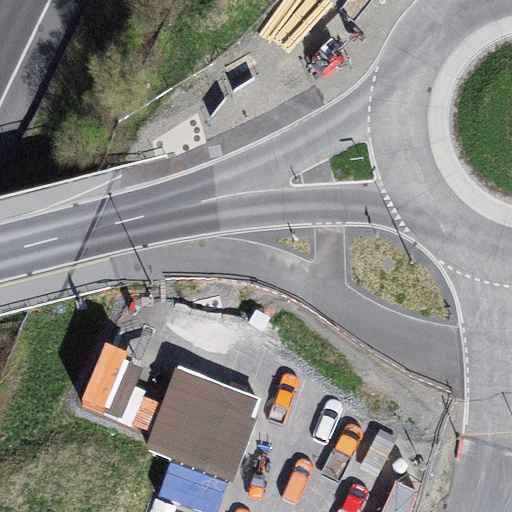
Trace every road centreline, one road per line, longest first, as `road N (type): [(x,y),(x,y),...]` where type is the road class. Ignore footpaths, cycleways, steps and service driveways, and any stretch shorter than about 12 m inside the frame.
road 1 (primary): [(488,254),(503,313),(507,423),(496,511)]
road 2 (tertiary): [(407,77),(354,128),(219,200)]
road 3 (tertiary): [(219,200),(0,254)]
road 4 (tertiary): [(219,200),(423,202)]
road 5 (tertiary): [(407,77),(399,120),(404,163),(423,202)]
